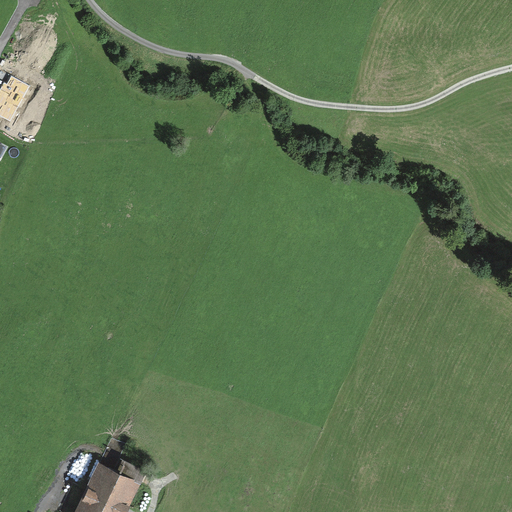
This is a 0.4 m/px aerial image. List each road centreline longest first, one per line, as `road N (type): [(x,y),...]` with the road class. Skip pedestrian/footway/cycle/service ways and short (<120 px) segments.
road 1 (track): [(247,72),(310,103),(404,108),(511,68)]
road 2 (track): [(90,0),(135,38),(247,72)]
